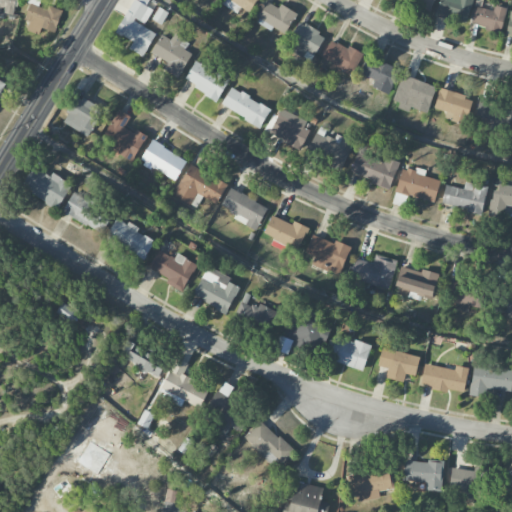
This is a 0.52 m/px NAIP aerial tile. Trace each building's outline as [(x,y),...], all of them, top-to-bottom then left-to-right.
[(61,9),(48,6),(47,9),(38,7),(40,0),(29,0),(23,23),(41,28),(55,32),(61,9)] [(133,0),(116,33),(133,41),(129,49),(143,56),(156,32),(144,26),(152,9),(146,6),(149,0),(133,0)] [(239,8),(248,13),(255,0),(220,0),(219,3),(237,12),(239,8)] [(296,13),(280,4),(278,8),(264,0),(263,0),(253,19),(272,30),(273,27),(284,33),(296,13)] [(401,0),(431,10),(434,0),(401,0)] [(439,0),(435,16),(449,20),(449,18),(466,22),(472,0),(439,0)] [(493,10),(475,7),(471,26),(501,31),(505,8),(494,6),(493,10)] [(324,34),(297,23),(289,43),(297,46),(294,53),(304,57),(306,52),(315,56),(324,34)] [(162,35),(150,52),(169,64),(168,66),(179,73),(192,54),(185,49),(189,43),(174,34),(170,40),(162,35)] [(352,74),(362,55),(331,38),(321,57),(352,74)] [(360,74),(375,79),(372,88),(389,94),(398,68),(366,57),(360,74)] [(229,81),(195,61),(184,81),(217,100),(229,81)] [(427,113),(435,86),(401,75),(392,105),(411,111),(412,108),(427,113)] [(261,127),(271,108),(230,88),(221,107),(261,127)] [(434,108),(452,113),(450,120),(463,124),(471,98),(440,88),(434,108)] [(63,124),(90,136),(103,108),(76,96),(63,124)] [(511,103),(474,102),(474,120),(491,121),(491,129),(511,130),(511,103)] [(100,142),(133,160),(146,135),(135,130),(134,133),(124,128),(130,116),(117,109),(100,142)] [(306,121),(280,109),(268,134),(301,149),(309,130),(303,127),(306,121)] [(336,134),(333,140),(316,132),(307,151),(342,167),(354,142),(336,134)] [(186,161),(152,140),(139,161),(174,181),(186,161)] [(350,173),(390,188),(399,163),(383,157),(382,159),(358,150),(350,173)] [(190,206),(197,194),(216,205),(227,185),(190,164),(172,196),(190,206)] [(58,208),(71,184),(51,173),(50,176),(32,167),(21,189),(58,208)] [(434,203),(440,181),(424,176),(426,170),(415,167),(414,171),(402,168),(395,191),(434,203)] [(487,187),(464,182),(463,189),(445,185),(441,205),(482,213),(487,187)] [(489,216),(503,218),(505,205),(511,206),(511,186),(495,184),(489,216)] [(258,228),(268,207),(229,188),(219,210),(258,228)] [(99,217),(104,209),(74,191),(62,211),(101,234),(108,222),(99,217)] [(263,236),(298,250),(307,227),(293,222),(292,224),(271,216),(263,236)] [(144,259),(154,241),(137,231),(138,229),(117,217),(105,237),(144,259)] [(312,234),(305,253),(314,256),(311,265),(340,275),(350,248),(312,234)] [(149,267),(169,279),(166,283),(181,292),(197,265),(177,253),(174,259),(159,250),(149,267)] [(349,279),(389,290),(397,260),(375,254),(372,263),(355,258),(349,279)] [(231,277),(207,266),(193,297),(227,313),(239,287),(228,282),(231,277)] [(438,273),(421,269),(421,272),(401,267),(395,294),(409,297),(409,295),(431,301),(438,273)] [(481,311),(481,282),(446,281),(446,294),(454,294),(453,311),(481,311)] [(281,314),(258,303),(256,308),(247,304),(251,296),(245,293),(235,315),(272,332),(281,314)] [(511,294),(501,293),(499,312),(511,313),(511,294)] [(72,326),(80,314),(62,302),(54,314),(72,326)] [(328,329),(290,312),(279,337),(316,355),(328,329)] [(362,371),(371,345),(354,340),(353,342),(332,335),(324,358),(362,371)] [(157,375),(164,358),(124,341),(117,359),(157,375)] [(378,366),(388,368),(386,378),(403,382),(405,374),(416,376),(419,356),(381,349),(378,366)] [(188,364),(175,358),(160,390),(199,407),(208,388),(182,377),(188,364)] [(469,395),(493,398),(494,390),(511,392),(511,387),(511,368),(473,363),(469,395)] [(455,370),(424,364),(420,386),(463,393),(468,368),(455,366),(455,370)] [(230,426),(238,432),(249,414),(217,392),(204,411),(221,422),(217,428),(225,434),(230,426)] [(294,452),(260,420),(243,438),(277,470),(294,452)] [(404,461),(403,481),(425,482),(425,490),(442,491),(442,462),(404,461)] [(357,501),(380,499),(379,491),(392,489),(390,470),(347,475),(350,496),(356,495),(357,501)] [(327,511),(329,503),(317,500),(320,487),(296,482),(291,503),(284,502),(282,511),(327,511)]
